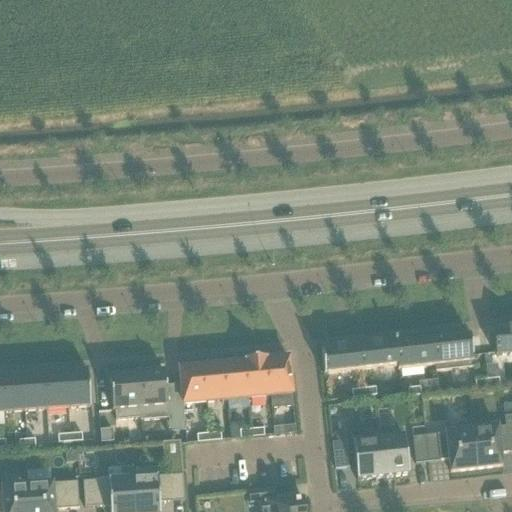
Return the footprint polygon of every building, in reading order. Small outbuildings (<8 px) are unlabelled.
[(511,331),(492,334),(495,358),(511,355),(511,331)] [(472,360),(470,339),(432,343),(436,374),(473,370),(472,360)] [(394,344),(358,348),(361,373),(397,368),(395,348),(396,348),(395,341),(394,341),(393,341),(394,344)] [(396,348),(395,348),(397,368),(397,372),(398,372),(434,368),(435,368),(432,343),(405,347),(400,347),(398,347),(396,348)] [(361,373),(358,348),(320,352),(323,377),(361,373)] [(288,360),(267,362),(270,399),(292,397),(288,360)] [(248,401),(270,399),(267,362),(266,361),(245,363),(248,401)] [(223,366),(226,403),(248,401),(245,363),(243,363),(243,365),(223,366)] [(204,405),(226,403),(223,366),(201,369),(204,405)] [(182,407),(204,405),(201,369),(179,371),(180,386),(182,407)] [(66,374),(68,411),(90,409),(87,373),(66,374)] [(46,412),(68,411),(66,374),(44,376),(46,412)] [(164,374),(136,376),(140,423),(168,420),(167,412),(183,411),(182,407),(180,386),(165,388),(164,374)] [(22,377),(24,414),(46,412),(44,376),(22,377)] [(139,423),(140,423),(136,376),(109,378),(112,413),(114,413),(115,423),(139,421),(139,423)] [(22,377),(0,378),(0,382),(2,415),(24,414),(22,377)] [(499,388),(498,380),(486,382),(487,390),(499,388)] [(475,391),(487,390),(486,382),(474,383),(475,391)] [(407,391),(408,399),(420,397),(419,389),(407,391)] [(364,399),(376,398),(375,390),(363,391),(364,399)] [(364,399),(363,391),(351,392),(352,400),(364,399)] [(511,405),(502,407),(503,416),(511,414),(511,405)] [(505,429),(471,433),(475,472),(501,469),(500,456),(508,455),(508,456),(511,455),(511,418),(504,419),(505,429)] [(294,428),(282,429),(283,437),(295,436),(294,428)] [(111,431),(99,432),(100,445),(113,444),(111,431)] [(263,431),(251,432),(252,440),(263,439),(263,431)] [(240,441),(252,440),(251,432),(239,433),(240,441)] [(475,472),(471,433),(425,438),(428,465),(440,463),(448,462),(449,475),(475,472)] [(69,436),(70,444),(81,444),(81,435),(69,436)] [(209,436),(209,444),(221,443),(220,435),(209,436)] [(58,445),(70,444),(69,436),(57,437),(58,445)] [(197,445),(209,444),(209,436),(196,437),(197,445)] [(428,465),(425,438),(412,440),(415,466),(428,465)] [(404,439),(378,442),(382,480),(408,477),(404,439)] [(19,455),(28,454),(27,442),(18,443),(19,455)] [(27,442),(28,454),(35,454),(34,442),(27,442)] [(356,483),(382,480),(378,442),(352,445),(356,483)] [(348,470),(345,443),(331,445),(334,472),(348,470)] [(75,453),(65,454),(66,465),(76,465),(75,453)] [(182,477),(132,481),(134,511),(158,511),(159,505),(183,504),(182,477)] [(109,511),(134,511),(132,481),(82,484),(84,510),(109,509),(109,511)] [(60,511),(78,511),(76,485),(26,488),(27,511),(60,511)] [(27,511),(26,488),(0,489),(0,511),(27,511)] [(304,511),(303,501),(289,503),(289,501),(276,503),(276,505),(275,505),(273,491),(247,494),(249,506),(259,505),(259,507),(259,511),(304,511)]
